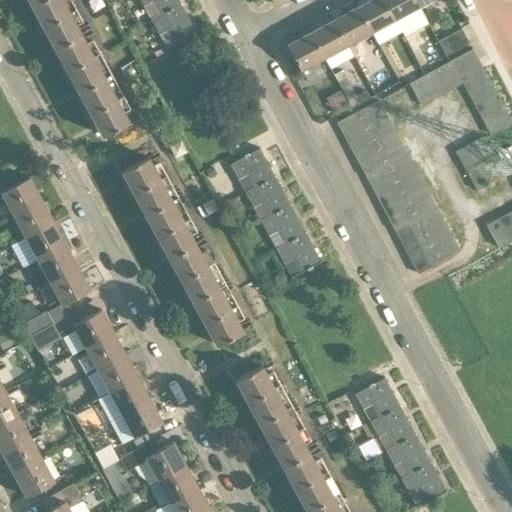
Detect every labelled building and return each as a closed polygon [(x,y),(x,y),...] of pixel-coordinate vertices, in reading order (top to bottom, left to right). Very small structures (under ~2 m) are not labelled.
[(61,0),(41,0),(30,6),(54,50),(80,36),(75,26),(81,23),(68,0),(66,0),(62,2),(61,0)] [(139,0),(143,6),(152,1),(160,15),(179,5),(180,4),(177,0),(139,0)] [(394,19),(383,0),(370,0),(357,7),(371,32),(394,19)] [(417,6),(413,0),(383,0),(394,19),(417,6)] [(179,5),(160,15),(151,21),(158,34),(168,29),(175,43),(181,40),(182,41),(187,39),(186,38),(195,33),(187,17),(186,18),(179,5)] [(371,32),(357,7),(334,20),(347,45),(371,32)] [(347,45),(334,20),(310,33),(323,57),(347,45)] [(461,29),(437,42),(446,57),(469,44),(461,29)] [(323,57),(310,33),(286,46),(300,71),(323,57)] [(80,36),(54,50),(77,94),(104,79),(99,69),(104,66),(91,42),(85,45),(80,36)] [(451,62),(457,73),(478,61),(472,50),(451,62)] [(478,61),(457,73),(463,83),(484,71),(478,61)] [(440,68),(452,89),(463,83),(457,73),(451,62),(440,68)] [(429,74),(441,95),(452,89),(440,68),(429,74)] [(469,94),(490,83),(484,71),(463,83),(469,94)] [(441,95),(429,74),(419,80),(430,101),(441,95)] [(356,95),(345,76),(337,81),(352,109),(371,98),(366,90),(356,95)] [(104,79),(77,94),(101,137),(128,122),(123,113),(129,110),(116,86),(109,89),(104,79)] [(430,101),(419,80),(409,85),(420,106),(430,101)] [(490,83),(469,94),(474,104),(496,93),(490,83)] [(340,91),(325,99),(326,100),(333,113),(347,105),(340,91)] [(496,93),(474,104),(480,115),(501,103),(496,93)] [(377,102),(358,112),(363,123),(383,112),(377,102)] [(501,103),(480,115),(486,125),(507,114),(501,103)] [(363,123),(358,112),(336,123),(342,134),(363,123)] [(383,112),(363,123),(369,133),(389,123),(383,112)] [(511,123),(507,114),(486,125),(491,136),(511,124),(511,123)] [(342,134),(348,145),(369,133),(363,123),(342,134)] [(389,123),(369,133),(375,144),(395,134),(389,123)] [(375,144),(369,133),(348,145),(353,156),(375,144)] [(395,134),(375,144),(381,155),(400,144),(395,134)] [(484,138),(474,143),(484,161),(489,158),(493,156),(484,138)] [(465,149),(475,166),(484,161),(474,143),(465,149)] [(381,155),(375,144),(353,156),(359,167),(381,155)] [(400,144),(381,155),(386,166),(406,155),(400,144)] [(246,194),(273,178),(274,178),(267,163),(266,163),(258,149),(248,155),(248,154),(243,156),(244,157),(230,165),(238,179),(247,174),(255,188),(246,193),(246,194)] [(465,171),(474,166),(475,166),(465,149),(455,154),(465,171)] [(493,156),(489,158),(500,178),(510,172),(499,154),(494,157),(493,156)] [(386,166),(381,155),(359,167),(365,177),(386,166)] [(406,155),(386,166),(392,177),(412,166),(406,155)] [(144,215),(170,200),(165,191),(171,188),(158,164),(152,167),(147,157),(120,172),(144,215)] [(474,166),(485,186),(495,180),(484,161),(475,166),(474,166)] [(392,177),(386,166),(365,177),(371,188),(392,177)] [(412,166),(392,177),(398,187),(418,176),(412,166)] [(474,166),(465,171),(476,191),(485,186),(474,166)] [(211,167),(204,171),(209,179),(216,175),(211,167)] [(418,176),(398,187),(404,198),(423,187),(418,176)] [(371,188),(377,199),(398,187),(392,177),(371,188)] [(1,193),(13,216),(41,201),(28,178),(1,193)] [(273,178),(246,194),(254,208),(263,203),(270,216),(289,206),(290,205),(282,191),(281,192),(273,178)] [(87,196),(79,180),(68,185),(76,201),(87,196)] [(404,198),(398,187),(377,199),(382,210),(404,198)] [(423,187),(404,198),(409,209),(429,198),(423,187)] [(409,209),(404,198),(382,210),(388,220),(409,209)] [(429,198),(409,209),(415,219),(435,209),(429,198)] [(170,200),(144,215),(167,258),(194,244),(189,235),(195,231),(182,207),(176,211),(170,200)] [(41,201),(13,216),(25,238),(53,223),(41,201)] [(289,206),(270,216),(261,221),(269,235),(278,231),(285,244),(304,234),(305,233),(297,218),(296,219),(289,206)] [(415,220),(415,219),(409,209),(388,220),(394,231),(415,220)] [(415,219),(415,220),(421,230),(441,219),(435,209),(415,219)] [(497,221),(509,243),(511,240),(511,224),(507,216),(497,221)] [(421,230),(421,231),(426,241),(446,230),(441,219),(421,230)] [(421,231),(421,230),(415,220),(394,231),(400,242),(421,231)] [(509,243),(497,221),(486,227),(498,249),(509,243)] [(53,223),(25,238),(37,260),(65,245),(53,223)] [(0,245),(12,239),(6,229),(0,231),(0,245)] [(426,241),(427,242),(432,251),(452,241),(446,230),(426,241)] [(426,241),(421,231),(400,242),(406,253),(427,242),(426,241)] [(304,234),(285,244),(285,245),(276,250),(284,263),(293,259),(301,273),(307,269),(308,270),(313,267),(313,266),(321,262),(312,246),(311,247),(304,234)] [(432,251),(433,252),(438,263),(458,251),(452,241),(432,251)] [(433,252),(432,251),(427,242),(406,253),(411,264),(433,252)] [(194,244),(167,258),(191,302),(218,287),(212,278),(218,275),(205,251),(199,254),(194,244)] [(65,245),(37,260),(49,282),(77,268),(65,245)] [(438,263),(433,252),(411,264),(417,274),(438,263)] [(77,268),(49,282),(61,305),(89,290),(77,268)] [(218,287),(191,302),(215,346),(242,332),(236,322),(242,318),(229,295),(223,298),(218,287)] [(46,311),(23,323),(29,336),(52,323),(46,311)] [(85,349),(112,334),(100,311),(72,326),(85,349)] [(61,338),(53,323),(29,336),(38,351),(61,338)] [(0,345),(2,350),(18,341),(11,329),(0,335),(0,345)] [(97,371),(125,356),(112,334),(85,349),(97,371)] [(109,393),(137,378),(125,356),(97,371),(109,393)] [(258,424),(284,410),(279,400),(284,397),(271,373),(265,376),(260,366),(234,381),(258,424)] [(121,415),(149,401),(137,378),(109,393),(121,415)] [(371,404),(379,417),(398,407),(399,406),(391,392),(390,392),(383,379),(374,384),(373,382),(367,385),(367,387),(354,394),(362,408),(371,404)] [(4,392),(0,394),(0,423),(16,415),(4,392)] [(149,401),(121,415),(133,438),(161,423),(149,401)] [(398,407),(379,417),(370,423),(378,436),(387,432),(394,446),(413,435),(414,434),(406,420),(405,420),(398,407)] [(29,410),(20,414),(25,423),(34,418),(29,410)] [(282,468),(308,453),(303,444),(308,441),(296,417),(290,420),(284,410),(258,424),(282,468)] [(16,415),(0,423),(0,451),(28,437),(16,415)] [(413,435),(394,446),(385,451),(393,465),(402,460),(409,473),(428,463),(429,464),(430,463),(421,447),(420,448),(413,435)] [(28,437),(0,451),(0,452),(12,474),(40,459),(28,437)] [(156,481),(185,466),(172,443),(150,455),(144,445),(120,459),(126,471),(145,461),(156,481)] [(305,511),(332,497),(326,487),(332,484),(319,460),(313,463),(308,453),(282,468),(305,511)] [(40,459),(12,474),(24,496),(53,481),(40,459)] [(436,476),(429,464),(428,463),(409,473),(400,478),(408,493),(418,488),(425,502),(431,499),(431,500),(436,498),(436,497),(446,491),(437,476),(436,476)] [(168,503),(196,488),(185,466),(156,481),(168,503)] [(69,511),(66,506),(82,498),(74,483),(39,502),(43,511),(69,511)] [(172,511),(204,511),(208,510),(196,488),(168,503),(172,511)] [(140,502),(135,492),(124,498),(129,508),(140,502)] [(332,497),(305,511),(347,511),(343,504),(337,507),(332,497)]
